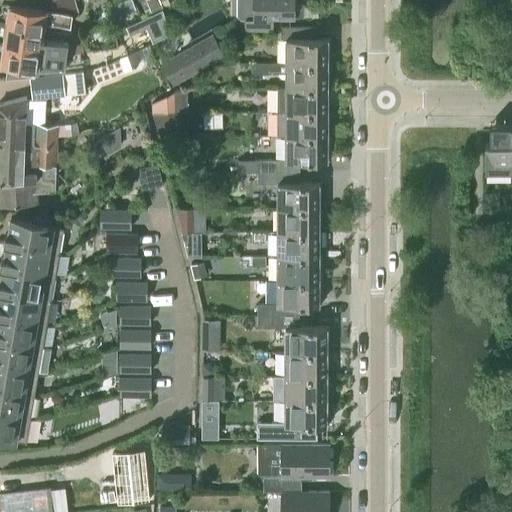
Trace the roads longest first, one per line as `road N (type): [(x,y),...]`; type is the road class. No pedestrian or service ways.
road 1 (tertiary): [(375,511),(375,105)]
road 2 (residential): [(375,105),(511,104)]
